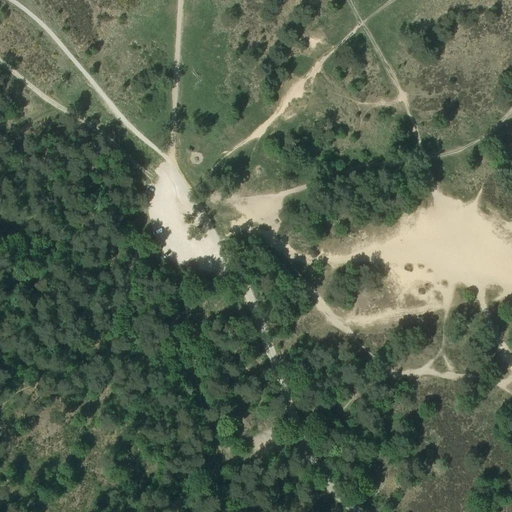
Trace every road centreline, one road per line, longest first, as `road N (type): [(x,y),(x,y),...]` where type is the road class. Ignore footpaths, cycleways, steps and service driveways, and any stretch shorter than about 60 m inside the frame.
road 1 (unclassified): [(356,511),(311,460),(249,295),(171,162)]
road 2 (track): [(0,61),(150,173),(171,162)]
